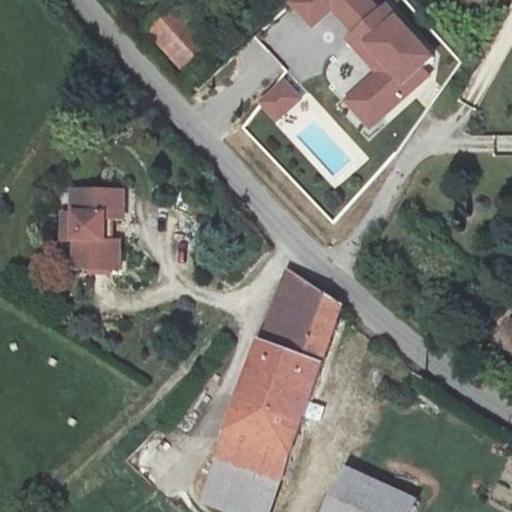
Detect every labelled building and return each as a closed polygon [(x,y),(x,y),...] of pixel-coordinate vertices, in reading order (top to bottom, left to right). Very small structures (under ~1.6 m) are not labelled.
[(177,0),(172,0),(142,27),(183,72),(216,42),(177,0)] [(423,65),(433,56),(382,0),(288,0),(287,2),(311,29),(331,11),(349,31),(343,37),(374,72),(343,99),(371,130),(433,75),(423,65)] [(279,123),(309,94),(288,72),(258,102),(279,123)] [(116,192),(133,195),(138,165),(89,157),(85,181),(90,182),(85,208),(80,233),(125,242),(129,216),(112,213),(116,192)] [(71,205),(85,208),(90,182),(85,181),(75,180),(71,205)] [(129,216),(133,195),(116,192),(112,213),(129,216)] [(330,284),(294,264),(225,449),(254,460),(250,471),(279,482),(283,469),(288,470),(348,298),(330,284)] [(511,355),(511,318),(508,316),(492,344),(511,355)] [(409,511),(414,501),(342,475),(328,511),(409,511)]
